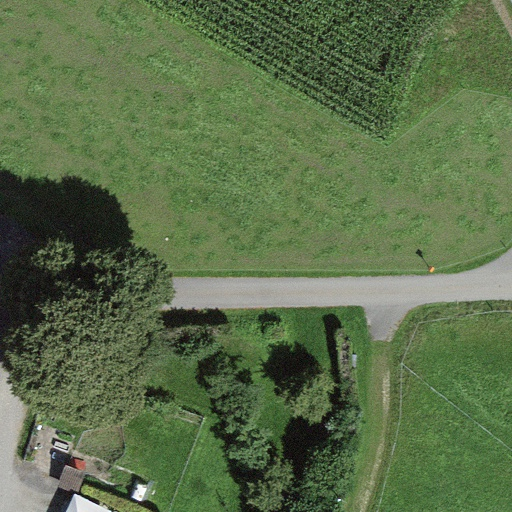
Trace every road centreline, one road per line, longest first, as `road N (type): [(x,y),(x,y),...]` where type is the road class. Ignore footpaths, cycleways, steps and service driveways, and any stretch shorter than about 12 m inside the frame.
road 1 (track): [(0,294),(485,286),(511,263)]
road 2 (track): [(0,326),(29,395),(0,502)]
